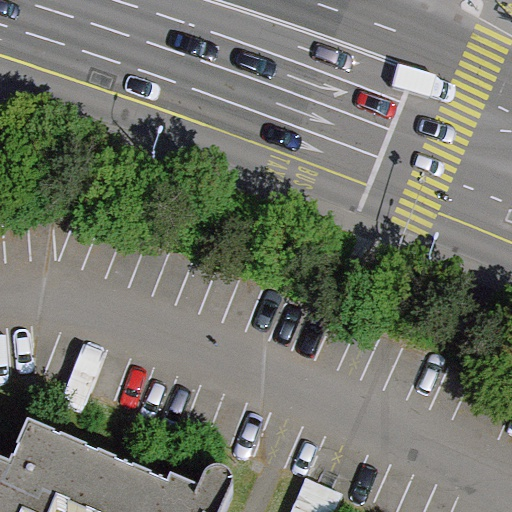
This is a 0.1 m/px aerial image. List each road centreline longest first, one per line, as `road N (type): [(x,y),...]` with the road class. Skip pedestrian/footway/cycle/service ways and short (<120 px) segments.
road 1 (primary): [(303,62),(440,161),(511,195)]
road 2 (primary): [(511,101),(303,62)]
road 3 (primary): [(303,62),(178,18)]
